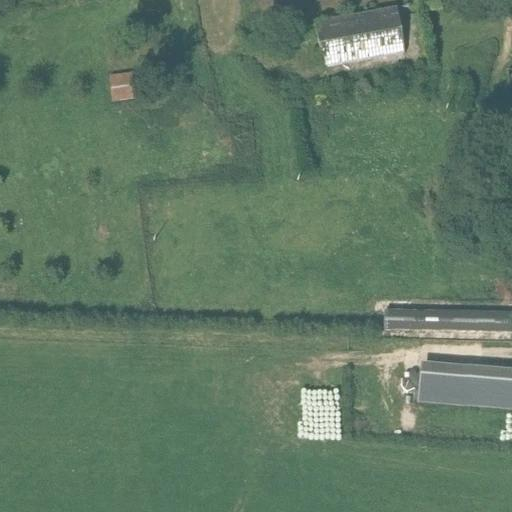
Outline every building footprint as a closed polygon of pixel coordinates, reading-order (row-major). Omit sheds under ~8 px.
[(400,0),(362,0),(317,8),(325,54),(407,41),(400,0)] [(511,54),(500,56),(502,76),(511,75),(511,54)] [(136,56),(112,60),(115,85),(139,83),(136,56)] [(387,301),(386,321),(508,323),(508,304),(387,301)] [(511,361),(423,354),(420,393),(511,401),(511,361)] [(511,403),(504,403),(503,413),(511,413),(511,403)]
